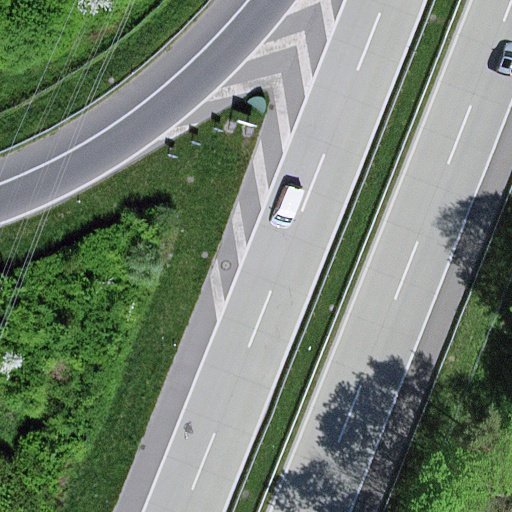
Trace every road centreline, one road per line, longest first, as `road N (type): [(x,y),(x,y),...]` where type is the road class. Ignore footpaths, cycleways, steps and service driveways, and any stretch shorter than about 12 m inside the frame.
road 1 (motorway): [(397,0),(201,511)]
road 2 (motorway): [(325,511),(511,17)]
road 3 (motorway): [(280,0),(139,143),(41,189),(0,199)]
